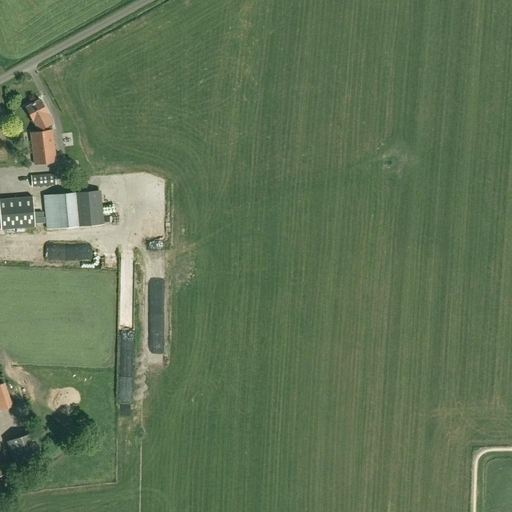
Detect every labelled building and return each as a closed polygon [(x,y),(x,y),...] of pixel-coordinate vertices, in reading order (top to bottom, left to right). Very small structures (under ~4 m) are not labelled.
[(34,164),(56,161),(51,123),(52,123),(47,113),(41,99),(26,107),(33,120),(34,120),(39,131),(30,132),(34,164)] [(32,187),(56,185),(55,173),(31,175),(32,187)] [(101,190),(89,191),(45,195),(48,228),(92,225),(104,223),(101,190)] [(0,221),(0,228),(34,226),(32,196),(0,198),(0,221)] [(13,406),(5,382),(0,383),(0,407),(1,410),(13,406)] [(0,474),(8,472),(0,446),(0,474)] [(10,481),(4,483),(3,482),(0,483),(0,499),(8,496),(7,493),(13,491),(10,481)]
